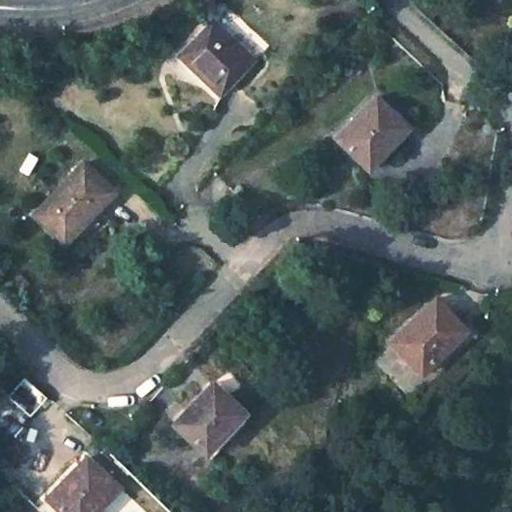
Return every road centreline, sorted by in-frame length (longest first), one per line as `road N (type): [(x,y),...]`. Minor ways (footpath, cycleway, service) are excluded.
road 1 (residential): [(0,325),(81,397),(135,385),(289,228),(459,264),(493,244)]
road 2 (residential): [(386,0),(505,115),(493,244)]
